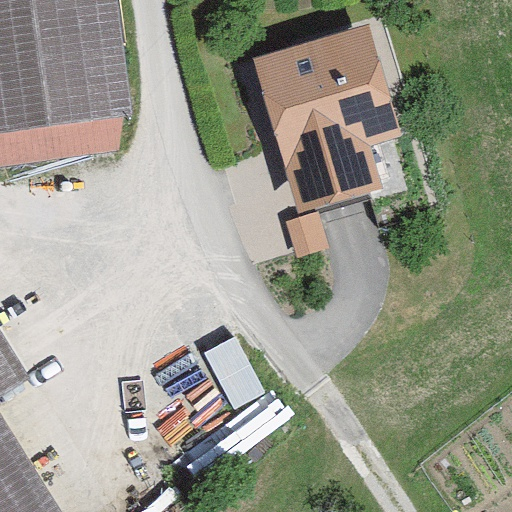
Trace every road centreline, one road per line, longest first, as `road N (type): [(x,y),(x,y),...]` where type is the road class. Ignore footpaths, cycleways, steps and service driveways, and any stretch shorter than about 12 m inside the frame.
road 1 (residential): [(148,0),(174,115),(233,278),(316,389)]
road 2 (track): [(316,389),(399,511)]
